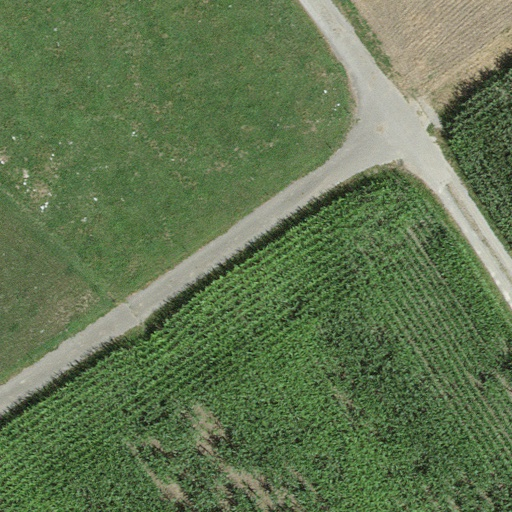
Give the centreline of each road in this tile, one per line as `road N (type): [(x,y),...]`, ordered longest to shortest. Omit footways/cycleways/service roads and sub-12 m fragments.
road 1 (track): [(424,120),(0,408)]
road 2 (track): [(511,264),(424,120)]
road 3 (track): [(324,0),(424,120)]
